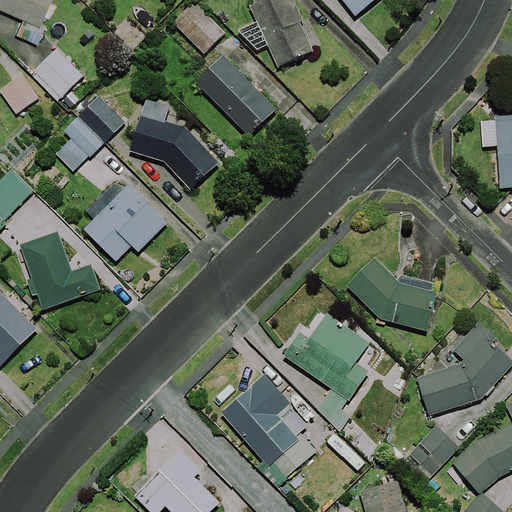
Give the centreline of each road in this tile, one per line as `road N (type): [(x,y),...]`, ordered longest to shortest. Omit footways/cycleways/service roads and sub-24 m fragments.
road 1 (residential): [(14,511),(72,439),(376,134)]
road 2 (residential): [(511,269),(376,134)]
road 3 (residential): [(376,134),(443,65),(484,0)]
